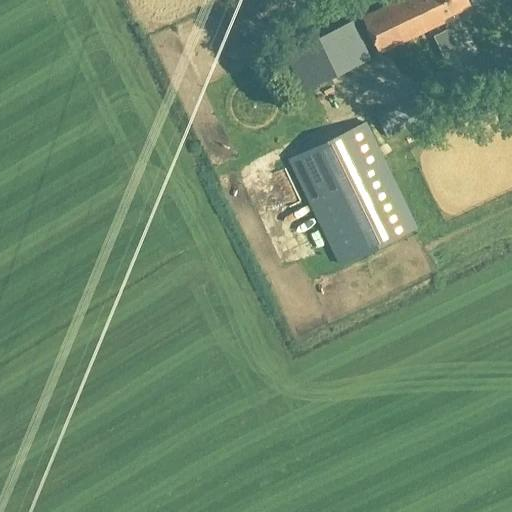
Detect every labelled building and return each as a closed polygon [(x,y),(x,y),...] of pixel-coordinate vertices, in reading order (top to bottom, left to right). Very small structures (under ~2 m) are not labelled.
[(399,0),(363,18),(380,55),(456,18),(455,15),(470,7),(466,0),(399,0)] [(351,25),(284,56),(301,94),(369,63),(351,25)] [(446,31),(433,37),(445,61),(458,55),(446,31)] [(388,138),(431,117),(419,94),(377,116),(388,138)] [(338,266),(418,228),(366,123),(287,159),(338,266)]
